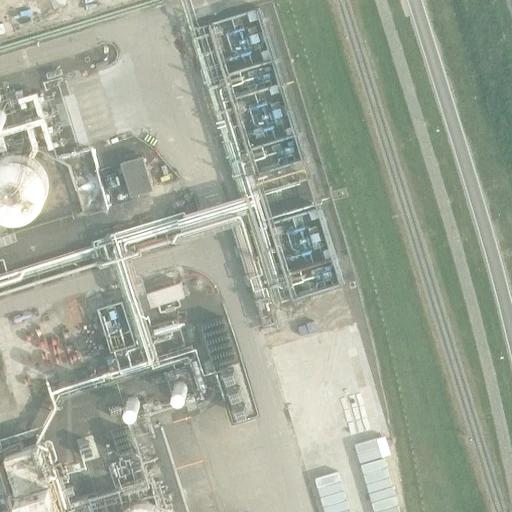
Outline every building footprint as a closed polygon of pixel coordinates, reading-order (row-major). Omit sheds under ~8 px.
[(49,193),(49,186),(49,180),(47,173),(44,167),(39,162),(34,157),(28,154),(22,152),(15,151),(8,151),(2,153),(0,153),(0,219),(2,220),(8,222),(15,222),(22,221),(28,219),(34,215),(39,211),(44,206),(47,200),(49,193)] [(130,198),(152,191),(142,157),(120,164),(130,198)] [(296,298),(345,281),(332,241),(319,246),(322,256),(286,269),(296,298)] [(184,298),(179,284),(145,294),(149,308),(184,298)] [(38,425),(0,439),(0,473),(14,511),(93,511),(88,498),(69,505),(38,425)] [(345,449),(362,511),(394,511),(376,449),(366,452),(363,444),(365,443),(363,436),(352,439),(354,446),(345,449)]
